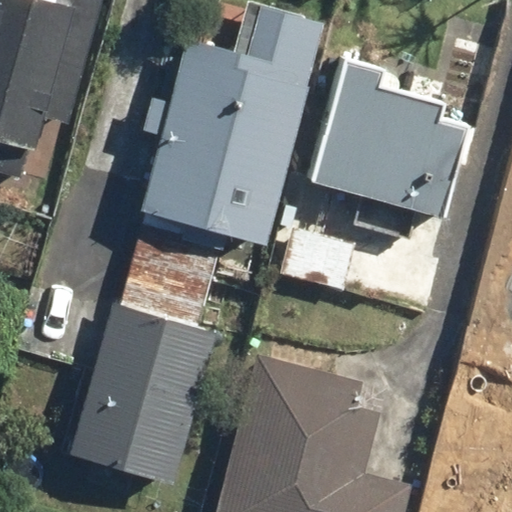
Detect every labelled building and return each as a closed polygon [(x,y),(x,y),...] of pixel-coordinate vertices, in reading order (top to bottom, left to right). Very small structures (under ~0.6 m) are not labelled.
[(99,0),(0,0),(0,137),(36,147),(45,114),(65,120),(99,0)] [(236,49),(185,36),(138,208),(261,241),(321,20),(250,1),(236,49)] [(383,64),(343,53),(309,176),(440,213),(465,123),(435,115),(440,97),(379,80),(383,64)] [(352,239),(286,222),(273,274),(339,290),(352,239)] [(214,331),(109,300),(65,448),(170,480),(214,331)] [(381,386),(253,353),(210,511),(398,511),(406,481),(360,469),(381,386)]
